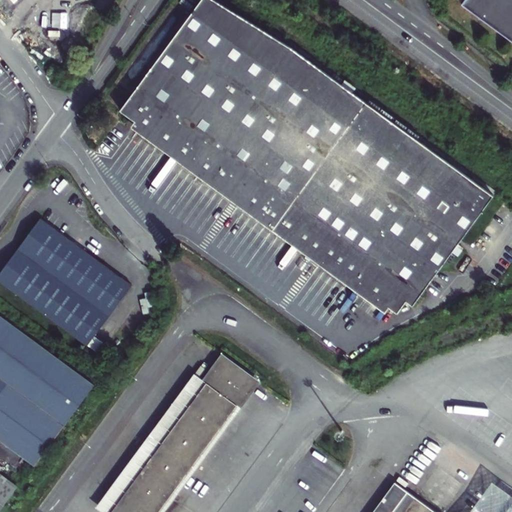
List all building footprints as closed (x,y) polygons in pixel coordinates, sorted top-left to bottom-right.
[(212,0),(201,0),(120,111),(397,314),(405,302),(412,307),(462,240),(493,198),(398,127),(298,53),(278,40),(212,0)] [(511,0),(465,0),(462,5),(511,41),(511,0)] [(95,334),(131,285),(41,219),(0,274),(0,281),(87,345),(95,334)] [(35,465),(94,384),(0,315),(0,439),(28,460),(35,465)] [(196,372),(96,507),(103,511),(110,511),(225,357),(227,355),(222,351),(203,377),(196,372)] [(259,379),(227,355),(225,357),(257,381),(259,379)] [(159,511),(257,381),(225,357),(110,511),(159,511)] [(165,511),(263,381),(259,379),(257,381),(159,511),(165,511)] [(0,511),(19,486),(13,482),(0,472),(0,511)] [(442,511),(398,479),(395,483),(435,511),(442,511)] [(511,511),(511,493),(496,482),(474,511),(511,511)] [(435,511),(395,483),(373,511),(435,511)]
